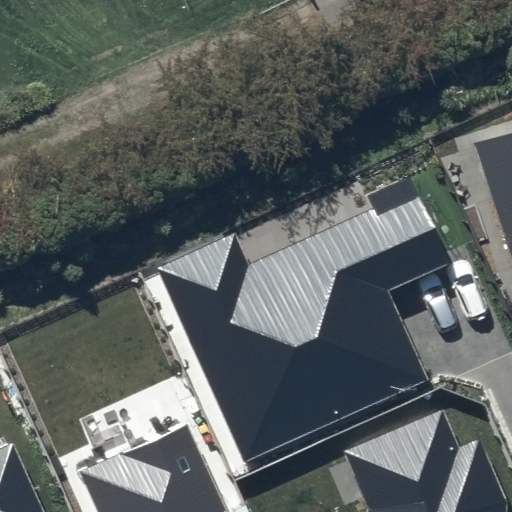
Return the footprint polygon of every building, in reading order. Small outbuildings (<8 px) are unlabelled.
[(511,129),(474,142),(511,256),(511,129)] [(234,234),(158,268),(247,460),(424,378),(383,289),(447,260),(408,176),(365,196),(371,209),(249,266),(234,234)] [(368,511),(506,511),(507,501),(480,439),(458,449),(441,410),(343,452),(369,509),(368,511)] [(224,511),(185,426),(82,473),(100,511),(224,511)] [(0,511),(41,511),(10,444),(0,448),(0,511)]
